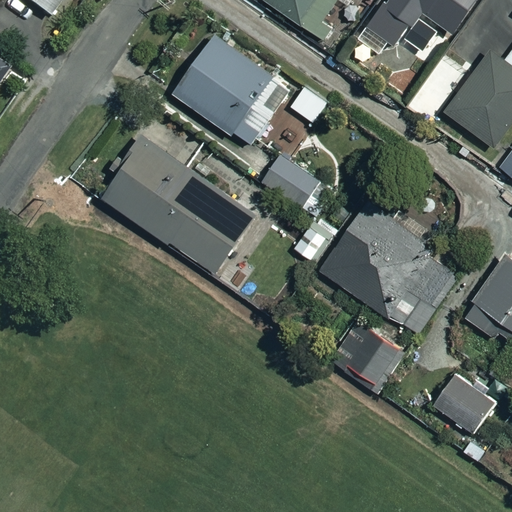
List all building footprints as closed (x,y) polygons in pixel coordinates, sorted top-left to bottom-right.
[(57,0),(29,0),(49,13),(57,0)] [(337,0),(273,0),(317,30),(337,0)] [(388,0),(360,36),(386,58),(425,8),(455,31),(479,0),(388,0)] [(294,83),(219,32),(178,93),(254,143),(294,83)] [(511,122),(511,52),(510,56),(496,46),(450,110),(496,144),(511,122)] [(336,106),(310,82),(291,104),(318,127),(336,106)] [(257,211),(148,133),(105,194),(215,271),(257,211)] [(283,153),(265,179),(304,206),(301,210),(315,219),(336,189),(283,153)] [(432,229),(439,219),(421,206),(412,219),(407,216),(403,221),(372,199),(323,267),(418,334),(463,272),(452,264),(459,258),(456,249),(447,249),(443,257),(433,250),(442,236),(432,229)] [(339,225),(320,212),(296,246),(314,259),(339,225)] [(511,252),(469,316),(498,335),(501,331),(511,337),(511,252)] [(406,347),(366,322),(338,367),(379,391),(406,347)] [(495,399),(453,367),(429,397),(472,430),(495,399)]
